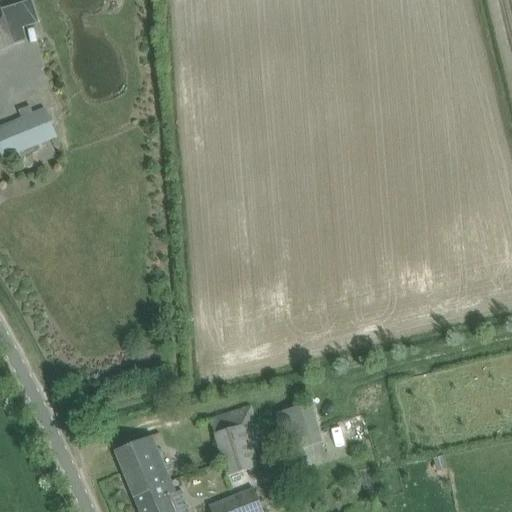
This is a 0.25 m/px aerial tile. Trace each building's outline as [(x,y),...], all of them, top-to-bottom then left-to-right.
[(0,51),(11,48),(10,45),(27,39),(18,10),(16,4),(12,5),(2,8),(2,7),(0,7),(0,51)] [(10,123),(0,126),(0,151),(3,158),(16,153),(47,140),(55,136),(43,109),(33,113),(21,118),(10,123)] [(328,458),(311,404),(280,413),(295,467),(328,458)] [(252,407),(210,421),(217,442),(224,463),(227,474),(269,462),(265,449),(252,407)] [(134,443),(115,451),(139,508),(147,505),(142,493),(171,481),(152,436),(134,443)] [(147,505),(139,508),(140,511),(192,511),(183,490),(176,494),(171,481),(142,493),(147,505)] [(254,490),(210,507),(211,511),(263,511),(259,500),(254,490)]
